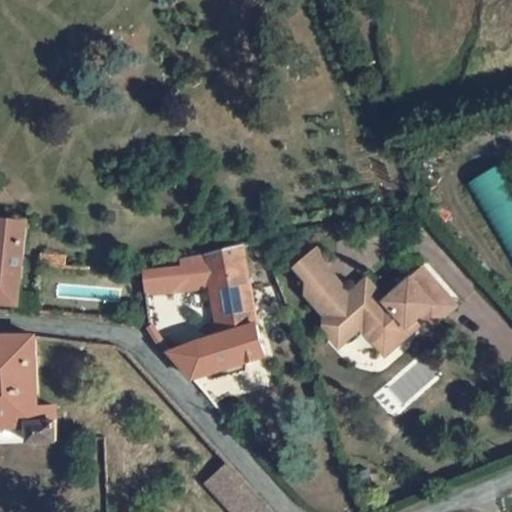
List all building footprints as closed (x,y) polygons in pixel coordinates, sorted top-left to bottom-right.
[(511,270),(511,166),(509,159),(470,176),(511,270)] [(0,299),(16,301),(24,220),(0,217),(0,299)] [(316,250),(297,269),(308,281),(308,295),(328,316),(328,330),(344,345),(364,325),(376,337),(386,327),(393,334),(408,319),(411,323),(418,315),(424,310),(435,321),(458,298),(423,262),(387,297),(367,277),(351,293),(325,266),(328,263),(316,250)] [(176,342),(199,373),(264,354),(238,252),(171,264),(171,274),(142,279),(152,305),(219,290),(231,333),(176,342)] [(386,327),(376,337),(390,351),(422,320),(418,315),(411,323),(408,319),(393,334),(386,327)] [(31,337),(0,335),(0,439),(53,435),(51,405),(35,406),(31,337)] [(277,511),(226,461),(203,484),(230,511),(277,511)]
